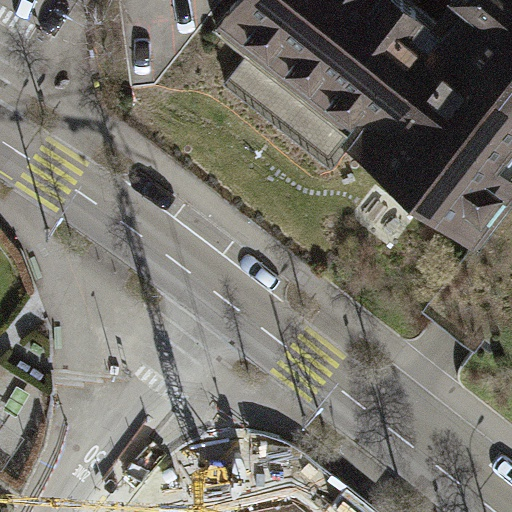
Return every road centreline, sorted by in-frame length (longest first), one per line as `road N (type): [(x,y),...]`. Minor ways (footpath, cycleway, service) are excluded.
road 1 (residential): [(218,298),(492,511)]
road 2 (residential): [(0,140),(218,298)]
road 3 (residential): [(58,511),(218,298)]
